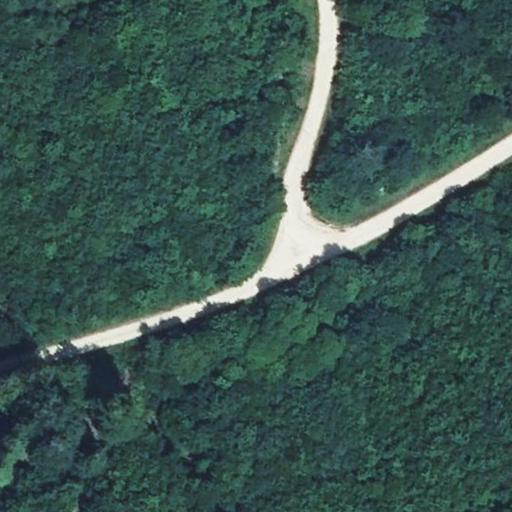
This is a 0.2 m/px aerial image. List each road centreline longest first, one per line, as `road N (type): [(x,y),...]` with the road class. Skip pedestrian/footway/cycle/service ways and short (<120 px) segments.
road 1 (track): [(0,372),(309,267),(511,145)]
road 2 (track): [(309,267),(299,210),(331,36),(329,0)]
